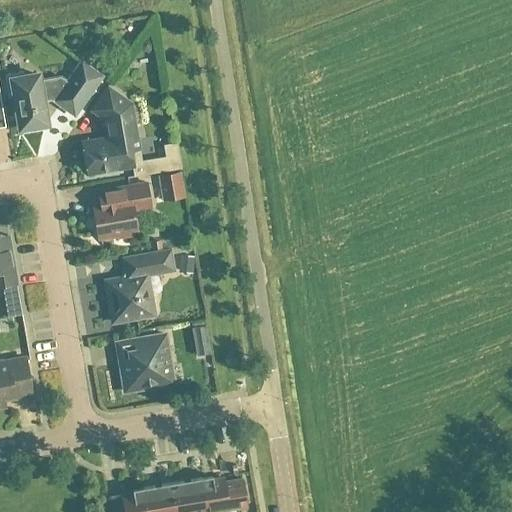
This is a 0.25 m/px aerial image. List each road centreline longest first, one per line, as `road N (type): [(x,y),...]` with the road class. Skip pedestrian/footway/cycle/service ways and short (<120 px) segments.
road 1 (residential): [(275,403),(215,0)]
road 2 (residential): [(82,440),(40,178),(0,185)]
road 3 (residential): [(82,440),(275,403)]
